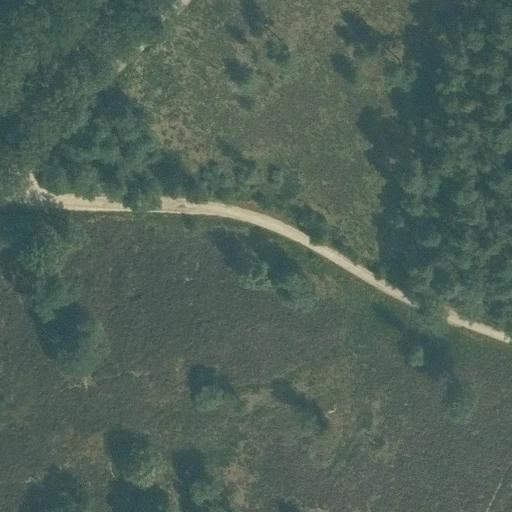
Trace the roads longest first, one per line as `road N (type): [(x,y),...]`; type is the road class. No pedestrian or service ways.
road 1 (track): [(0,200),(249,217),(423,309),(511,343)]
road 2 (track): [(179,0),(0,188)]
road 3 (unclassified): [(0,93),(92,0)]
